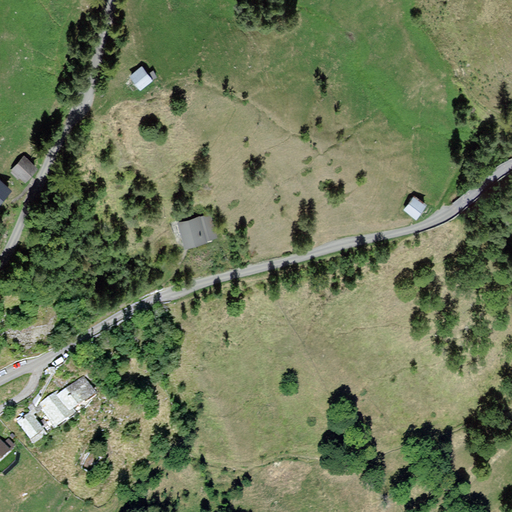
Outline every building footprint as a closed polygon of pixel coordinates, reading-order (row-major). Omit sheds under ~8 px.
[(135,70),(122,79),(132,93),(144,85),(135,70)] [(22,160),(6,174),(18,186),(33,172),(22,160)] [(399,213),(411,223),(423,208),(411,199),(399,213)] [(208,219),(175,226),(181,252),(201,247),(200,242),(212,240),(208,219)] [(81,383),(54,400),(65,417),(91,400),(81,383)] [(54,400),(36,409),(49,435),(67,425),(54,400)] [(29,418),(15,426),(26,445),(40,438),(29,418)]
